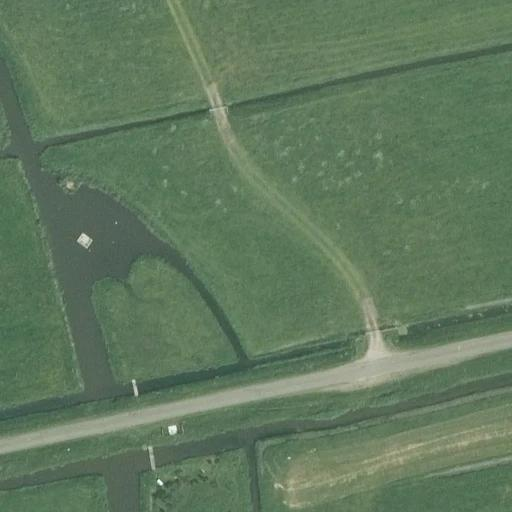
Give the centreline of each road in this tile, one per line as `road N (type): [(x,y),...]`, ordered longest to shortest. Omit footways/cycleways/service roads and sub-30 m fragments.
road 1 (unclassified): [(0,446),(511,340)]
road 2 (track): [(175,0),(213,91),(224,141),(361,300),(381,367)]
